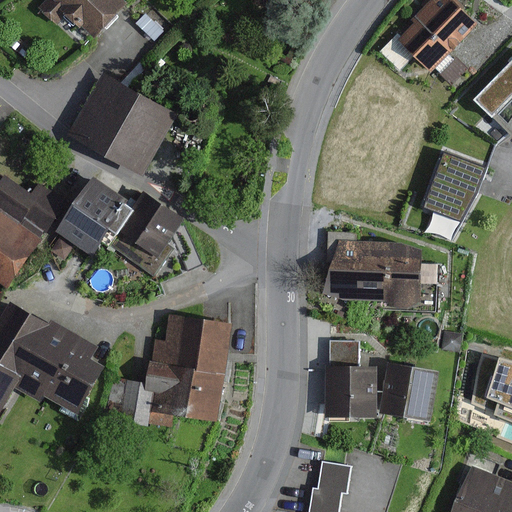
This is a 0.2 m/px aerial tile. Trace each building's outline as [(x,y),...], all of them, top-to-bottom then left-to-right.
[(18,9),(26,4),(23,0),(16,0),(13,2),(18,9)] [(95,39),(129,3),(125,0),(43,0),(37,7),(57,26),(66,16),(80,29),(82,27),(95,39)] [(450,55),(479,25),(452,0),(429,0),(412,18),(416,21),(401,37),(397,33),(379,52),(399,71),(414,56),(431,74),(436,69),(452,85),(468,69),(455,57),(453,59),(450,55)] [(165,31),(146,13),(136,24),(155,42),(165,31)] [(23,42),(16,37),(9,46),(16,52),(23,42)] [(33,49),(26,44),(18,53),(25,59),(33,49)] [(511,137),(511,61),(473,101),(511,137)] [(178,114),(103,73),(68,135),(144,177),(178,114)] [(491,120),(486,115),(481,120),(486,125),(491,120)] [(487,168),(443,152),(423,208),(461,222),(478,193),(487,168)] [(31,194),(5,175),(0,182),(0,282),(9,288),(69,203),(39,182),(31,194)] [(129,200),(94,177),(57,232),(93,256),(103,242),(111,247),(135,212),(126,206),(129,200)] [(135,212),(111,247),(155,276),(172,250),(167,247),(184,220),(151,198),(140,215),(135,212)] [(357,233),(328,233),(327,257),(334,257),(322,293),(345,300),(387,301),(392,305),(397,308),(402,309),(408,308),(413,306),(417,302),(420,302),(421,250),(407,245),(356,244),(357,233)] [(74,247),(60,238),(51,251),(65,261),(74,247)] [(9,302),(0,318),(0,365),(22,378),(16,388),(41,403),(45,397),(77,415),(105,367),(92,360),(99,347),(52,320),(50,325),(9,302)] [(217,422),(232,324),(169,315),(165,341),(153,340),(146,382),(116,378),(104,421),(149,427),(149,424),(173,427),(174,416),(217,422)] [(462,334),(445,331),(442,350),(459,353),(462,334)] [(330,367),(326,367),(325,419),(378,419),(378,367),(359,367),(359,342),(330,341),(330,367)] [(501,359),(482,353),(471,403),(511,419),(511,349),(504,347),(501,359)] [(440,371),(388,363),(380,414),(431,422),(440,371)] [(0,417),(16,388),(22,378),(0,365),(0,417)] [(352,467),(323,462),(319,489),(313,488),(309,511),(339,511),(343,493),(348,494),(352,467)] [(511,511),(511,482),(471,467),(453,511),(511,511)]
